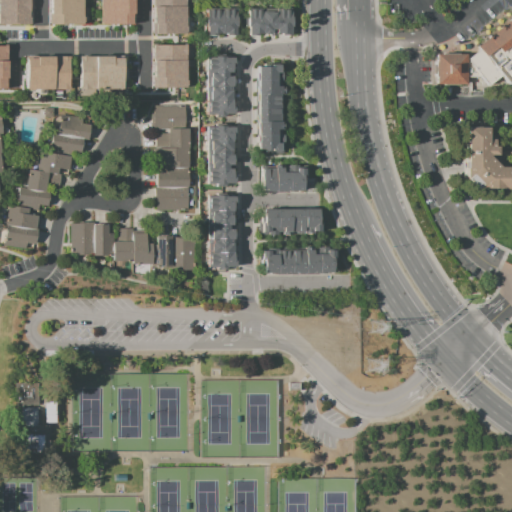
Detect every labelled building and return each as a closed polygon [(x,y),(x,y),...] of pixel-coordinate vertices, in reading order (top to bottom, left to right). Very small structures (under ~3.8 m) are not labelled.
[(0,0),(29,0),(30,22),(0,22),(0,0)] [(48,0),(49,24),(82,24),(80,0),(48,0)] [(131,24),(131,0),(98,0),(98,24),(131,24)] [(150,0),(150,33),(183,34),(183,0),(150,0)] [(221,34),(215,34),(215,35),(204,35),(204,26),(203,26),(203,18),(206,18),(206,10),(221,9),(221,34)] [(221,9),(235,9),(235,17),(237,17),(237,28),(234,28),(235,35),(225,35),(225,33),(221,34),(221,9)] [(261,32),(256,32),(256,36),(247,36),(247,27),(244,27),(244,20),(247,20),(247,11),(261,11),(261,32)] [(277,36),(269,36),(269,32),(261,32),(261,11),(277,11),(277,36)] [(277,11),(290,11),(290,20),(292,19),(292,27),(289,27),(289,36),(277,36),(277,11)] [(466,59),(478,49),(474,45),(511,15),(511,89),(500,76),(486,87),(466,59)] [(152,88),(184,87),(183,44),(151,45),(152,88)] [(435,54),(465,55),(465,85),(442,85),(442,84),(435,84),(435,54)] [(120,55),(77,57),(78,92),(121,91),(120,55)] [(67,89),(67,56),(24,57),(24,89),(67,89)] [(206,73),(206,58),(232,58),(232,68),(231,68),(231,73),(226,73),(206,73)] [(256,81),(256,68),(280,68),(280,72),(281,72),(281,82),(275,81),(256,81)] [(206,87),(206,73),(226,73),(226,77),(231,77),(231,87),(226,87),(206,87)] [(256,94),(256,81),(275,81),(275,87),(279,87),(279,95),(256,94)] [(206,101),(206,87),(226,87),(226,92),(231,92),(231,101),(206,101)] [(255,109),(256,94),(279,95),(279,109),(255,109)] [(231,101),(231,104),(233,104),(233,116),(206,116),(206,101),(231,101)] [(186,211),(155,210),(155,173),(166,173),(166,163),(150,163),(150,149),(154,149),(154,129),(151,129),(151,105),(184,106),(184,128),(187,128),(186,211)] [(255,122),(255,109),(279,109),(279,122),(255,122)] [(86,139),(89,124),(80,123),(81,118),(60,115),(56,135),(51,134),(48,153),(38,151),(35,171),(27,170),(24,188),(17,187),(14,207),(7,205),(4,225),(6,225),(3,245),(23,248),(24,242),(33,244),(39,205),(47,207),(49,192),(44,191),(45,185),(58,187),(60,175),(54,175),(55,167),(67,169),(70,152),(79,153),(82,139),(86,139)] [(256,136),(255,136),(255,122),(279,122),(279,131),(275,131),(275,136),(256,136)] [(467,180),(466,124),(489,125),(489,155),(503,166),(511,166),(511,189),(477,189),(467,180)] [(206,142),(206,128),(231,128),(231,142),(206,142)] [(275,136),(275,144),(279,144),(279,150),(270,150),(256,150),(256,136),(275,136)] [(206,156),(206,142),(231,142),(231,156),(206,156)] [(206,170),(206,156),(231,156),(231,167),(226,167),(226,170),(206,170)] [(273,193),(259,193),(259,169),(273,169),(273,193)] [(287,193),(273,193),(273,169),(281,169),(281,173),(287,173),(287,193)] [(287,173),(295,173),(295,169),(302,169),(302,193),(287,193),(287,173)] [(226,170),(231,170),(231,186),(206,186),(206,170),(226,170)] [(206,213),(206,198),(231,198),(232,213),(227,213),(206,213)] [(303,211),(317,210),(318,234),(304,235),(303,211)] [(275,235),(258,235),(258,224),(262,224),(262,211),(275,211),(275,235)] [(289,235),(275,235),(275,211),(289,211),(289,235)] [(304,235),(289,235),(289,211),(303,211),(304,235)] [(206,226),(206,213),(227,213),(227,217),(232,217),(232,226),(227,226),(206,226)] [(69,255),(69,223),(77,223),(77,222),(92,222),(92,225),(111,225),(111,228),(131,228),(131,233),(145,233),(144,243),(151,243),(151,264),(131,264),(131,261),(112,261),(112,255),(69,255)] [(206,241),(206,226),(227,226),(228,231),(232,231),(232,241),(230,241),(206,241)] [(170,267),(153,268),(153,245),(155,245),(155,236),(170,236),(170,267)] [(193,269),(171,269),(171,237),(192,237),(193,269)] [(206,254),(206,241),(230,241),(231,254),(206,254)] [(276,275),(261,275),(261,262),(259,262),(259,252),(268,252),(268,257),(276,257),(276,275)] [(290,275),(276,275),(276,257),(276,252),(290,252),(290,275)] [(304,274),(290,275),(290,252),(303,252),(304,274)] [(317,274),(304,274),(303,252),(311,252),(311,256),(317,256),(317,274)] [(317,256),(325,256),(324,252),(333,252),(333,266),(331,266),(331,274),(317,274),(317,256)] [(231,254),(231,263),(233,263),(233,269),(225,269),(225,272),(215,272),(215,269),(207,269),(206,254),(231,254)] [(36,405),(13,406),(13,384),(35,383),(36,405)] [(44,424),(44,403),(56,403),(56,424),(44,424)] [(20,408),(38,408),(38,427),(21,427),(20,408)] [(42,453),(13,454),(13,436),(42,435),(42,453)]
